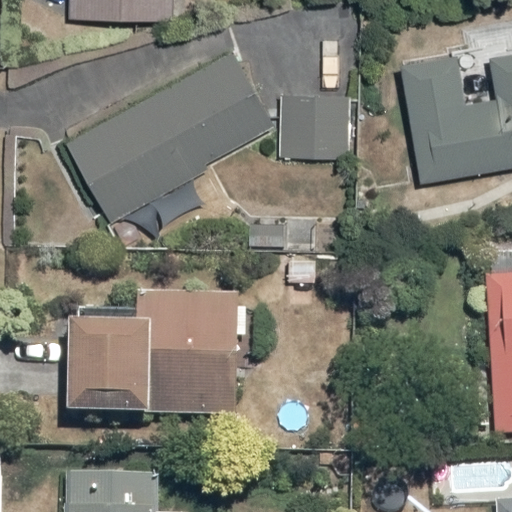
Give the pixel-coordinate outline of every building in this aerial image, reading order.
[(180,0),(79,0),(79,19),(180,19),(180,0)] [(241,50),(77,139),(116,211),(280,122),(241,50)] [(475,61),(413,71),(429,182),(511,170),(511,55),(499,57),(505,97),(481,100),(475,61)] [(357,92),(287,93),(288,159),(358,157),(357,92)] [(511,240),(501,241),(503,436),(511,435),(511,240)] [(159,320),(82,320),(82,413),(249,413),(249,430),(294,430),(294,359),(252,359),(252,339),(256,339),(256,294),(159,294),(159,320)] [(211,511),(151,510),(152,473),(104,472),(103,507),(60,506),(59,511),(211,511)] [(511,511),(511,501),(503,502),(503,511),(511,511)]
